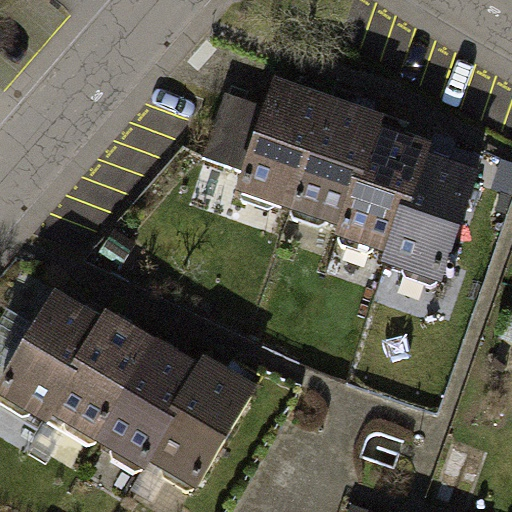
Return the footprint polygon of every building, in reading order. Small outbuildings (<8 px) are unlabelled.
[(331,112),(275,93),(242,192),(298,211),(331,112)] [(381,129),(331,112),(298,211),(348,227),(378,137),(381,129)] [(428,154),(378,137),(345,237),(395,253),(425,163),(428,154)] [(476,180),(425,163),(395,253),(391,265),(442,282),(476,180)] [(53,414),(103,333),(56,303),(1,393),(48,422),(53,414)] [(99,442),(155,353),(109,324),(103,333),(53,414),(99,442)] [(150,461),(200,381),(155,353),(99,442),(144,470),(150,461)] [(195,490),(252,399),(206,370),(200,381),(150,461),(195,490)]
